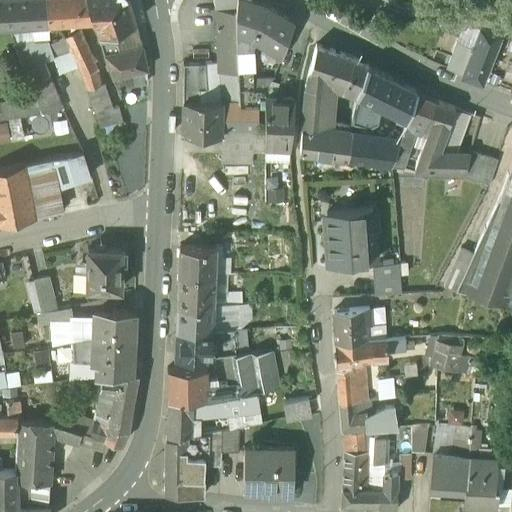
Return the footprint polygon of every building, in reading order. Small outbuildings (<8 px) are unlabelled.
[(29,0),(0,0),(0,49),(14,46),(15,46),(10,26),(32,25),(29,0)] [(46,0),(29,0),(32,25),(48,24),(46,0)] [(86,0),(46,0),(48,24),(57,24),(58,24),(62,24),(62,18),(91,15),(86,0)] [(86,0),(91,15),(97,36),(136,24),(128,0),(86,0)] [(265,4),(257,0),(235,0),(234,9),(235,12),(236,30),(249,35),(255,22),(265,4)] [(292,21),(265,4),(255,22),(249,35),(280,54),(285,38),(292,21)] [(236,30),(235,12),(216,8),(219,71),(227,71),(228,90),(229,119),(227,119),(228,134),(240,135),(236,30)] [(468,19),(448,19),(444,31),(459,36),(468,19)] [(496,29),(480,28),(461,75),(482,83),(504,29),(504,22),(497,22),(496,29)] [(97,69),(76,23),(62,24),(58,24),(57,24),(80,73),(86,89),(102,84),(97,69)] [(32,25),(10,26),(15,46),(33,41),(32,25)] [(33,41),(15,46),(23,68),(44,60),(44,61),(53,58),(49,44),(33,45),(33,41)] [(353,59),(316,45),(304,85),(301,126),(319,129),(324,80),(328,82),(327,84),(341,89),(343,84),(358,90),(368,67),(353,59)] [(142,46),(103,55),(106,64),(112,79),(146,71),(147,70),(142,46)] [(44,60),(23,68),(29,82),(50,75),(44,61),(44,60)] [(205,63),(183,64),(182,102),(200,101),(200,89),(206,88),(205,63)] [(404,87),(368,67),(358,90),(357,94),(393,113),(404,87)] [(146,71),(112,79),(117,90),(147,83),(146,71)] [(227,71),(219,71),(220,91),(228,90),(227,71)] [(50,75),(29,82),(42,114),(63,109),(50,75)] [(264,76),(261,90),(275,93),(278,78),(264,76)] [(102,84),(86,89),(96,115),(109,110),(102,84)] [(404,87),(393,113),(406,120),(415,95),(416,93),(404,87)] [(220,91),(211,91),(212,101),(221,101),(221,134),(228,134),(227,119),(229,119),(228,90),(220,91)] [(264,152),(265,156),(288,157),(294,98),(265,95),(265,135),(264,152)] [(406,120),(403,128),(415,133),(419,134),(424,120),(431,123),(438,104),(415,95),(406,120)] [(35,99),(14,103),(16,118),(42,114),(35,99)] [(221,134),(221,101),(212,101),(202,101),(200,101),(182,102),(181,133),(221,134)] [(453,109),(438,104),(431,123),(420,154),(435,160),(437,154),(453,109)] [(109,110),(96,115),(100,127),(122,122),(118,107),(109,110)] [(64,109),(54,112),(59,132),(70,129),(64,109)] [(471,116),(466,141),(476,142),(480,117),(471,116)] [(319,129),(301,126),(299,148),(343,156),(347,133),(319,129)] [(398,142),(390,164),(402,167),(404,162),(415,133),(403,128),(398,142)] [(398,142),(347,133),(343,156),(390,164),(398,142)] [(228,134),(221,134),(220,162),(252,162),(252,152),(264,152),(265,135),(240,135),(228,134)] [(497,162),(470,153),(470,156),(465,174),(464,174),(463,178),(489,187),(497,162)] [(435,160),(420,154),(414,171),(431,172),(435,160)] [(470,156),(437,154),(435,160),(431,172),(464,174),(465,174),(470,156)] [(24,163),(0,168),(0,223),(35,216),(24,163)] [(511,174),(508,173),(502,190),(473,254),(456,290),(507,307),(511,292),(511,174)] [(371,203),(324,205),(329,260),(377,256),(371,203)] [(109,243),(96,242),(95,248),(88,248),(87,289),(120,290),(121,266),(127,266),(128,253),(122,253),(122,249),(108,249),(109,243)] [(215,245),(179,247),(178,275),(214,274),(215,245)] [(460,248),(443,284),(456,290),(473,254),(460,248)] [(398,261),(372,263),(373,291),(400,290),(398,261)] [(214,274),(178,275),(177,304),(212,303),(214,274)] [(56,310),(47,276),(33,279),(41,312),(41,313),(48,311),(56,310)] [(333,290),(334,302),(358,301),(358,289),(333,290)] [(252,316),(252,303),(242,303),(242,292),(226,291),(225,321),(240,322),(241,316),(252,316)] [(368,302),(332,304),(334,336),(365,335),(365,334),(364,320),(369,320),(368,302)] [(212,303),(177,304),(176,330),(212,328),(212,303)] [(56,310),(48,311),(51,325),(55,324),(72,320),(72,319),(73,319),(70,307),(56,310)] [(41,313),(41,312),(36,313),(38,328),(43,327),(46,341),(58,339),(55,324),(51,325),(48,311),(41,313)] [(112,315),(93,314),(93,316),(93,337),(134,339),(135,312),(112,311),(112,315)] [(73,319),(72,319),(72,320),(73,341),(92,337),(93,337),(93,316),(88,316),(73,319)] [(233,327),(212,329),(213,354),(224,353),(235,352),(233,327)] [(212,328),(176,330),(175,358),(213,354),(212,329),(212,328)] [(463,334),(438,331),(434,346),(458,351),(460,343),(463,334)] [(404,332),(385,334),(385,346),(405,345),(404,339),(404,332)] [(365,335),(334,336),(335,359),(371,355),(371,351),(370,334),(370,333),(365,334),(365,335)] [(385,334),(370,334),(371,351),(386,351),(385,346),(385,334)] [(92,337),(73,341),(73,362),(91,363),(92,337)] [(134,339),(93,337),(92,337),(91,363),(97,364),(96,377),(103,376),(112,375),(132,375),(132,359),(133,359),(134,339)] [(458,351),(434,346),(430,360),(453,366),(458,351)] [(235,352),(224,353),(226,363),(233,362),(234,368),(227,369),(228,382),(236,381),(238,393),(258,390),(279,386),(272,349),(235,352)] [(470,354),(458,351),(453,366),(466,370),(470,354)] [(48,353),(33,354),(34,367),(49,366),(48,353)] [(96,377),(97,364),(91,363),(73,362),(69,362),(67,381),(96,377)] [(363,362),(350,363),(336,364),(338,398),(369,396),(368,390),(365,390),(363,362)] [(212,385),(211,368),(168,369),(168,400),(206,398),(238,393),(236,381),(228,382),(212,385)] [(395,372),(378,372),(379,392),(395,392),(395,372)] [(112,375),(103,376),(101,387),(92,385),(90,397),(98,398),(93,423),(128,428),(138,375),(132,375),(112,375)] [(17,387),(5,388),(6,394),(8,417),(16,417),(17,418),(20,418),(18,403),(17,389),(17,387)] [(27,388),(17,389),(18,403),(28,402),(27,388)] [(238,393),(206,398),(207,414),(259,408),(257,391),(258,391),(258,390),(238,393)] [(308,394),(283,398),(286,416),(311,411),(308,394)] [(369,396),(338,398),(341,424),(365,422),(364,413),(370,413),(369,396)] [(206,398),(168,400),(167,438),(187,434),(191,433),(192,415),(207,414),(206,398)] [(384,402),(380,404),(375,409),(370,422),(371,423),(374,423),(388,423),(395,423),(392,402),(384,402)] [(8,417),(0,416),(0,433),(17,433),(17,420),(17,418),(16,417),(8,417)] [(52,422),(17,420),(17,430),(17,433),(16,450),(15,470),(14,480),(49,482),(51,435),(52,424),(52,422)] [(422,451),(426,422),(411,422),(411,449),(422,451)] [(128,428),(93,423),(90,436),(106,441),(122,445),(128,428)] [(388,423),(374,423),(373,459),(384,459),(384,464),(393,464),(393,458),(386,459),(388,423)] [(82,433),(52,424),(51,435),(78,443),(82,433)] [(470,425),(462,424),(462,433),(469,433),(470,429),(470,425)] [(235,425),(221,428),(220,449),(238,450),(239,425),(235,425)] [(371,426),(342,429),(343,448),(367,449),(368,436),(370,436),(371,426)] [(221,428),(206,431),(203,462),(220,464),(220,449),(221,428)] [(481,431),(470,429),(468,453),(468,457),(466,474),(464,492),(463,503),(495,507),(498,475),(495,475),(496,460),(478,458),(481,431)] [(191,433),(187,434),(186,476),(202,477),(203,462),(206,431),(191,433)] [(90,436),(82,433),(78,443),(103,451),(106,441),(90,436)] [(462,433),(458,433),(457,451),(468,453),(469,433),(462,433)] [(202,477),(186,476),(187,434),(167,438),(166,493),(201,494),(202,477)] [(263,445),(262,450),(243,450),(242,485),(261,485),(261,489),(293,490),(295,446),(263,445)] [(367,449),(343,448),(342,484),(372,486),(372,469),(367,469),(367,449)] [(16,450),(5,450),(4,470),(15,470),(16,450)] [(468,457),(432,451),(430,469),(450,472),(466,474),(468,457)] [(411,454),(399,454),(398,477),(410,477),(411,454)] [(4,470),(0,469),(0,511),(47,511),(48,505),(42,505),(18,506),(15,486),(14,484),(14,480),(15,470),(4,470)] [(372,486),(342,484),(341,500),(378,501),(378,509),(396,509),(396,470),(383,469),(382,487),(372,486)] [(466,474),(450,472),(430,469),(430,470),(428,488),(464,492),(466,474)]
